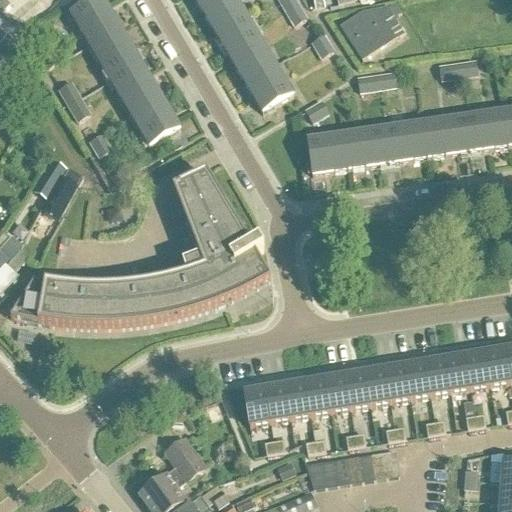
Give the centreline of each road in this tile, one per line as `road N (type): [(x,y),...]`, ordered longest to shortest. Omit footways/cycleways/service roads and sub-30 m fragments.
road 1 (residential): [(60,442),(163,369),(300,338)]
road 2 (residential): [(279,230),(150,0)]
road 3 (residential): [(511,193),(279,230)]
road 4 (residential): [(300,338),(511,307)]
